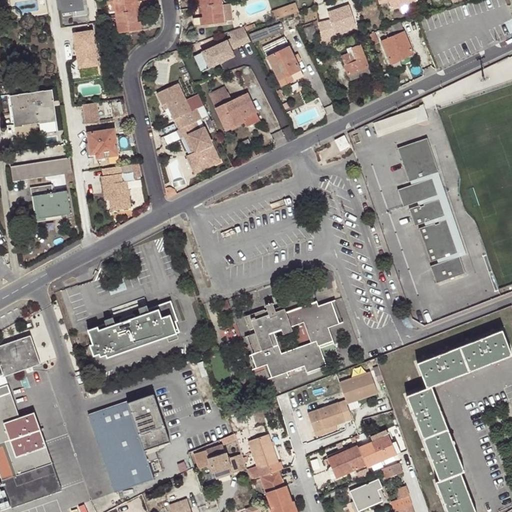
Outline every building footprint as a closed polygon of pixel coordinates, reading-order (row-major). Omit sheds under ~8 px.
[(55,0),(57,11),(60,11),(61,18),(87,14),(85,1),(83,2),(82,0),(55,0)] [(113,0),(116,14),(136,11),(135,1),(142,0),(113,0)] [(409,0),(389,0),(392,9),(410,3),(409,0)] [(442,1),(441,0),(432,0),(435,10),(444,7),(442,1)] [(296,2),(278,9),(281,17),(299,11),(296,2)] [(222,4),(202,7),(203,17),(194,19),(195,26),(225,22),(225,21),(233,20),(231,3),(222,4)] [(321,47),(334,42),(333,38),(337,36),(336,33),(355,26),(348,5),(328,12),(331,20),(319,23),(320,30),(322,40),(320,40),(321,47)] [(278,9),(273,11),(276,19),(281,17),(278,9)] [(138,21),(136,11),(116,14),(119,31),(149,28),(148,20),(138,21)] [(281,23),(250,34),(253,42),(284,30),(281,23)] [(387,38),(381,40),(391,63),(413,54),(400,23),(384,30),(387,38)] [(314,25),(304,28),(310,42),(318,40),(314,25)] [(236,46),(250,40),(246,30),(244,26),(229,31),(232,37),(236,46)] [(79,70),(98,67),(93,32),(73,35),(76,53),(79,52),(79,57),(77,57),(79,70)] [(284,36),(263,47),(281,85),(303,75),(284,36)] [(227,40),(231,49),(236,46),(232,37),(227,40)] [(210,67),(234,55),(231,49),(227,40),(202,52),(210,67)] [(341,54),(348,74),(368,67),(360,44),(347,49),(348,52),(341,54)] [(368,67),(348,74),(351,80),(370,73),(368,67)] [(177,81),(156,91),(161,103),(166,101),(173,117),(176,116),(181,126),(195,120),(200,117),(195,107),(189,110),(177,81)] [(256,112),(247,93),(232,100),(228,91),(226,92),(224,87),(210,93),(226,129),(243,122),(244,121),(242,118),(256,112)] [(53,97),(52,89),(10,96),(15,123),(32,120),(31,117),(38,116),(38,120),(56,117),(55,112),(53,97)] [(61,95),(53,97),(55,112),(64,110),(61,95)] [(418,106),(373,123),(377,135),(412,121),(412,120),(426,114),(422,102),(419,104),(418,106)] [(96,103),(84,105),(86,122),(99,120),(96,103)] [(259,120),(256,112),(242,118),(244,121),(243,122),(245,126),(259,120)] [(181,126),(176,128),(179,136),(182,135),(187,133),(195,149),(190,151),(199,169),(214,162),(209,153),(215,151),(203,125),(198,126),(195,120),(181,126)] [(115,129),(88,133),(88,141),(85,141),(87,155),(94,154),(96,158),(98,158),(99,160),(105,160),(107,157),(118,155),(115,129)] [(187,133),(182,135),(190,151),(195,149),(187,133)] [(349,146),(344,135),(335,140),(341,151),(349,146)] [(440,168),(427,135),(398,146),(410,180),(412,179),(439,169),(440,168)] [(199,169),(190,151),(185,153),(193,171),(199,169)] [(219,160),(215,151),(209,153),(214,162),(219,160)] [(14,181),(72,172),(70,158),(12,167),(14,181)] [(123,181),(121,166),(103,168),(105,176),(103,176),(105,192),(110,192),(111,199),(112,211),(132,208),(128,181),(123,181)] [(470,250),(439,169),(412,179),(413,183),(434,175),(440,191),(419,199),(421,203),(422,202),(426,201),(442,195),(448,212),(432,218),(428,219),(427,220),(428,223),(438,220),(442,218),(450,215),(462,249),(454,252),(450,253),(441,256),(443,260),(464,252),(464,253),(470,250)] [(399,188),(406,205),(419,199),(440,191),(434,175),(413,183),(399,188)] [(51,184),(31,187),(32,196),(36,195),(40,217),(70,213),(67,190),(52,192),(51,184)] [(176,187),(167,190),(169,195),(178,191),(176,187)] [(411,207),(418,223),(427,220),(428,219),(428,218),(431,216),(432,218),(448,212),(442,195),(426,201),(426,203),(422,204),(422,202),(421,203),(411,207)] [(422,226),(435,259),(441,256),(450,253),(450,251),(454,250),(454,252),(462,249),(450,215),(442,218),(442,220),(438,221),(438,220),(428,223),(422,226)] [(435,263),(441,280),(470,269),(464,253),(464,252),(443,260),(435,263)] [(97,326),(88,329),(93,343),(90,344),(94,354),(100,352),(101,355),(107,353),(108,356),(179,331),(175,321),(177,320),(169,300),(147,309),(146,305),(139,308),(140,315),(116,324),(113,318),(105,320),(106,326),(98,329),(97,326)] [(283,305),(274,308),(272,303),(266,304),(267,309),(245,316),(250,328),(254,328),(256,332),(247,336),(252,354),(249,355),(254,369),(264,366),(269,378),(288,372),(288,374),(305,369),(307,371),(326,365),(319,346),(334,341),(329,327),(339,323),(331,301),(318,305),(316,301),(286,311),(283,305)] [(459,346),(469,372),(511,355),(511,353),(503,329),(459,346)] [(0,470),(13,507),(63,490),(35,411),(20,416),(12,393),(8,383),(0,386),(0,385),(0,374),(4,373),(5,376),(41,363),(31,335),(0,345),(0,470)] [(469,372),(459,346),(417,362),(426,387),(431,385),(469,372)] [(347,399),(348,402),(378,391),(371,371),(340,381),(347,399)] [(431,385),(407,394),(424,439),(448,429),(431,385)] [(128,401),(147,453),(170,445),(152,394),(128,401)] [(310,412),(318,431),(338,424),(354,418),(348,402),(347,399),(310,412)] [(128,401),(88,414),(114,491),(155,476),(147,453),(128,401)] [(338,424),(318,431),(319,436),(339,428),(338,424)] [(448,429),(424,439),(439,479),(464,470),(448,429)] [(371,436),(373,440),(388,433),(386,430),(371,436)] [(388,433),(373,440),(358,446),(366,464),(367,467),(397,453),(388,433)] [(267,434),(247,441),(258,470),(278,462),(267,434)] [(222,444),(195,453),(199,467),(212,463),(217,477),(233,471),(222,444)] [(366,464),(358,446),(357,444),(328,457),(337,477),(366,464)] [(403,471),(400,462),(381,468),(386,477),(403,471)] [(260,478),(272,511),(296,511),(286,484),(284,484),(279,470),(260,478)] [(475,511),(460,471),(436,480),(447,511),(475,511)] [(377,489),(382,487),(378,478),(350,490),(359,509),(381,499),(377,489)] [(394,505),(411,500),(406,485),(399,487),(402,497),(393,500),(394,505)] [(384,486),(382,487),(377,489),(381,499),(389,497),(384,486)] [(192,511),(187,498),(169,504),(172,511),(192,511)] [(81,511),(96,511),(91,500),(79,505),(81,511)] [(414,511),(411,500),(394,505),(396,511),(414,511)] [(247,511),(261,511),(259,502),(246,506),(247,511)]
